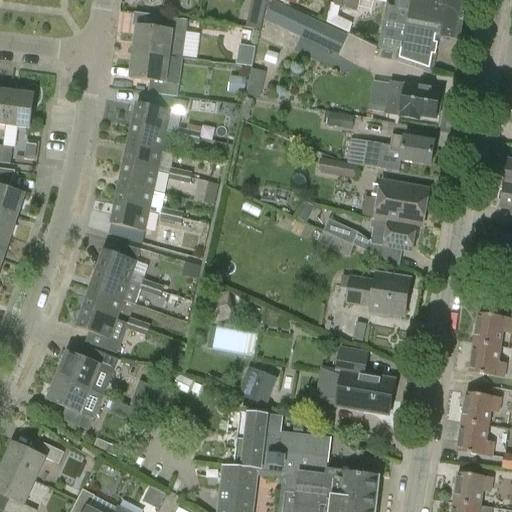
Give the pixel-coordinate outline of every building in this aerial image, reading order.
[(251,0),(249,10),(264,13),(266,0),(251,0)] [(332,0),(332,5),(330,5),(325,23),(349,34),(352,25),(338,18),(341,8),(355,12),(357,0),(372,0),(374,0),(373,0),(332,0)] [(396,0),(395,6),(388,5),(378,50),(397,53),(396,62),(431,73),(438,37),(458,41),(465,0),(396,0)] [(337,55),(345,37),(273,4),(265,22),(337,55)] [(156,31),(136,28),(133,55),(182,61),(187,22),(158,18),(156,31)] [(268,53),(265,62),(275,65),(278,56),(268,53)] [(148,95),(177,99),(182,61),(133,55),(130,81),(150,83),(148,95)] [(252,59),(238,57),(237,65),(251,67),(252,59)] [(266,74),(252,71),(246,96),(260,99),(266,74)] [(245,81),(232,80),(231,95),(244,96),(245,81)] [(405,87),(389,85),(385,115),(400,118),(400,119),(418,122),(419,118),(435,120),(439,91),(405,86),(405,87)] [(0,91),(0,127),(6,128),(11,93),(0,91)] [(34,96),(11,93),(6,128),(29,131),(34,96)] [(166,134),(171,113),(180,115),(184,116),(186,104),(155,97),(152,109),(137,106),(133,126),(166,134)] [(253,102),(245,100),(240,121),(248,123),(253,102)] [(328,113),(326,127),(352,131),(354,117),(328,113)] [(128,147),(162,154),(166,134),(133,126),(128,147)] [(190,134),(180,131),(178,141),(188,143),(190,134)] [(199,146),(201,136),(190,134),(188,143),(178,141),(199,146)] [(363,169),(398,174),(400,163),(430,167),(434,143),(403,139),(403,141),(390,139),(389,148),(367,145),(363,169)] [(36,146),(26,145),(24,160),(35,162),(36,146)] [(162,154),(128,147),(124,166),(158,173),(162,154)] [(12,149),(4,148),(2,164),(10,165),(12,149)] [(356,179),(357,167),(322,162),(320,174),(356,179)] [(120,186),(154,194),(158,173),(124,166),(120,186)] [(0,171),(0,212),(18,219),(26,197),(9,191),(15,173),(0,171)] [(181,174),(171,172),(169,181),(179,183),(181,174)] [(190,186),(192,176),(181,174),(179,183),(169,181),(169,182),(190,186)] [(206,183),(202,204),(214,207),(218,186),(206,183)] [(429,191),(381,183),(376,221),(416,227),(423,228),(429,191)] [(150,213),(162,216),(161,221),(171,223),(173,214),(163,212),(164,209),(151,206),(154,194),(120,186),(115,206),(150,213)] [(511,186),(504,186),(503,191),(501,193),(500,201),(501,203),(500,210),(511,211),(511,186)] [(145,234),(150,213),(115,206),(111,227),(125,230),(123,239),(142,243),(144,234),(145,234)] [(18,219),(0,212),(0,237),(11,241),(18,219)] [(182,226),(184,216),(173,214),(171,223),(161,221),(161,222),(182,226)] [(323,233),(354,246),(359,235),(328,221),(323,233)] [(376,221),(371,247),(367,253),(397,268),(400,252),(412,254),(416,227),(376,221)] [(349,259),(354,246),(323,233),(318,245),(349,259)] [(11,241),(0,237),(0,261),(4,263),(11,241)] [(511,239),(496,237),(492,260),(511,263),(511,239)] [(144,280),(132,276),(137,264),(140,251),(133,249),(130,261),(104,252),(97,271),(142,287),(140,291),(150,294),(153,285),(163,289),(162,294),(164,288),(144,281),(144,280)] [(197,281),(200,267),(186,263),(183,278),(197,281)] [(142,287),(97,271),(91,290),(123,301),(135,306),(140,291),(142,287)] [(390,316),(404,319),(411,280),(376,274),(375,283),(350,279),(345,305),(370,309),(369,315),(389,318),(390,316)] [(150,294),(161,298),(162,294),(163,289),(153,285),(150,294)] [(123,301),(91,290),(85,309),(117,320),(123,301)] [(228,297),(210,301),(216,325),(233,321),(228,297)] [(117,320),(85,309),(78,330),(110,341),(121,345),(128,324),(117,320)] [(509,349),(511,335),(511,325),(511,319),(479,314),(474,344),(501,348),(509,349)] [(130,320),(127,329),(136,332),(140,323),(150,327),(149,332),(151,327),(130,320)] [(136,332),(148,336),(149,332),(150,327),(140,323),(136,332)] [(499,364),(501,348),(474,344),(469,373),(504,378),(506,365),(499,364)] [(103,396),(117,361),(82,346),(78,358),(68,354),(58,377),(91,390),(103,396)] [(342,373),(342,375),(326,373),(321,402),(337,405),(336,408),(389,416),(395,381),(361,375),(362,367),(365,368),(368,354),(340,349),(336,372),(342,373)] [(172,360),(170,367),(182,370),(184,359),(176,357),(172,360)] [(248,368),(237,396),(266,408),(278,380),(248,368)] [(91,390),(58,377),(48,402),(66,409),(61,421),(88,432),(93,420),(103,396),(91,390)] [(466,393),(461,423),(490,428),(492,414),(498,415),(500,399),(466,393)] [(131,407),(143,412),(146,405),(134,400),(131,407)] [(281,436),(283,419),(240,413),(234,464),(223,463),(222,470),(225,470),(256,474),(256,471),(283,474),(278,511),(374,511),(379,478),(327,472),(330,442),(281,436)] [(487,443),(490,428),(461,423),(457,452),(492,458),(494,444),(487,443)] [(121,451),(98,441),(94,450),(118,460),(121,451)] [(13,444),(2,468),(35,483),(46,460),(58,466),(64,454),(37,442),(32,453),(13,444)] [(501,470),(511,471),(511,455),(505,454),(501,470)] [(36,511),(24,507),(35,483),(2,468),(0,472),(0,495),(9,500),(4,511),(5,511),(36,511)] [(251,511),(256,474),(225,470),(222,470),(217,511),(251,511)] [(458,474),(453,504),(481,508),(484,494),(490,494),(492,479),(458,474)] [(93,511),(88,509),(94,497),(83,491),(72,511),(93,511)]
